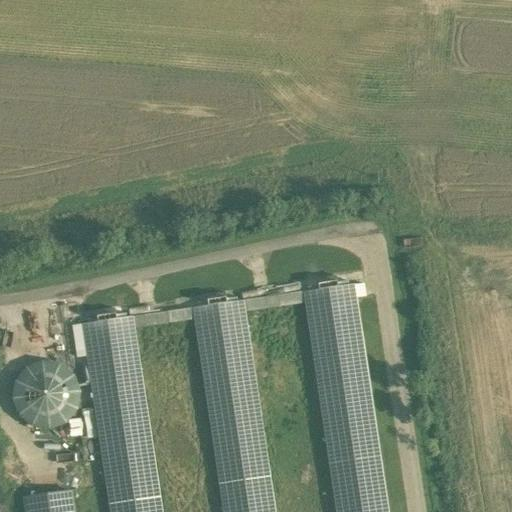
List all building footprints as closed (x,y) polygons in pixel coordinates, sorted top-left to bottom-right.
[(212,279),(238,272),(236,266),(210,273),(212,279)] [(303,293),(336,511),(387,511),(353,285),(303,293)] [(274,511),(243,301),(194,308),(224,511),(274,511)] [(110,511),(160,511),(132,318),(82,325),(110,511)] [(52,369),(42,368),(32,371),(23,376),(17,383),(13,393),(12,403),(15,413),(20,421),(28,428),(37,431),(47,432),(57,430),(65,424),(72,417),(76,407),(76,397),(74,388),(69,379),(61,373),(52,369)] [(72,511),(69,490),(24,497),(25,511),(72,511)]
